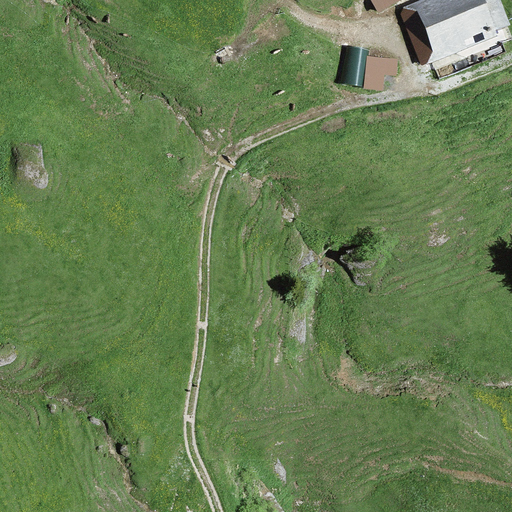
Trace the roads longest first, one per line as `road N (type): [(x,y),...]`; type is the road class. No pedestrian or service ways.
road 1 (track): [(225,511),(196,449),(197,414),(219,199),(238,158),(304,122),(427,88)]
road 2 (track): [(427,88),(396,46),(316,24),(286,6)]
